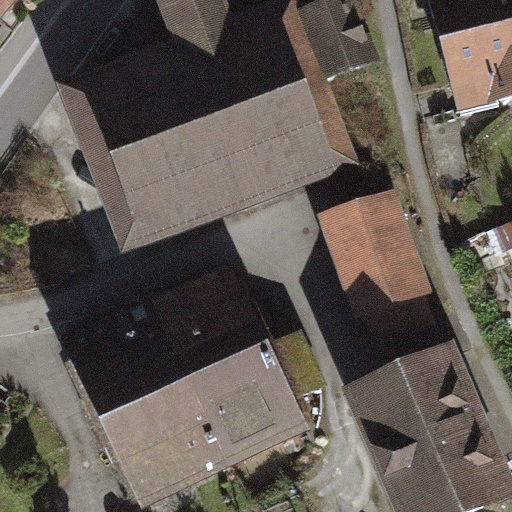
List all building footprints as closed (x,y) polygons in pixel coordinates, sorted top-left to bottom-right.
[(194,70),(97,107),(151,245),(321,178),(321,149),(277,38),(233,55),(211,0),(180,0),(168,5),(194,70)] [(347,0),(344,0),(303,17),(328,80),(373,62),(347,0)] [(511,0),(430,0),(454,91),(492,81),(497,100),(511,96),(511,0)] [(386,203),(330,223),(363,313),(373,309),(384,338),(429,321),(386,203)] [(238,286),(161,322),(188,379),(214,366),(211,363),(228,354),(221,341),(256,325),(238,286)] [(68,346),(107,429),(192,388),(188,379),(161,322),(140,334),(131,316),(68,346)] [(266,351),(256,325),(221,341),(228,354),(211,363),(214,366),(188,379),(192,388),(223,454),(299,419),(291,401),(318,389),(295,339),(266,351)] [(450,358),(353,399),(401,511),(471,511),(509,496),(485,439),(488,438),(477,412),(473,413),(450,358)] [(107,429),(138,495),(223,454),(192,388),(107,429)]
